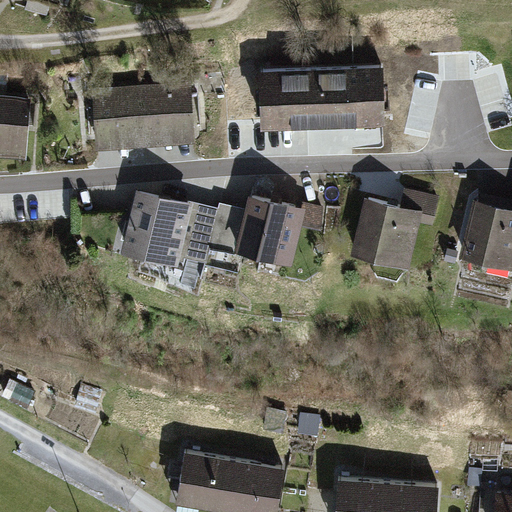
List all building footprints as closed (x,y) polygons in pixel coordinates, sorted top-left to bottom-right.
[(384,59),(260,62),(261,118),(385,115),(384,59)] [(191,79),(94,85),(97,142),(195,136),(191,79)] [(0,148),(27,151),(31,90),(0,88),(0,148)] [(194,198),(136,184),(121,248),(178,261),(180,253),(194,198)] [(401,200),(364,191),(351,250),(411,264),(421,220),(434,223),(441,194),(405,186),(401,200)] [(308,204),(250,189),(245,206),(235,245),(293,260),(303,223),(308,204)] [(477,196),(473,195),(459,253),(511,265),(511,197),(479,189),(477,196)] [(219,205),(194,198),(180,253),(205,260),(209,245),(219,205)] [(235,245),(245,206),(220,200),(219,205),(209,245),(233,251),(235,245)] [(309,200),(308,204),(303,223),(321,227),(324,204),(309,200)] [(447,246),(443,258),(454,261),(458,249),(447,246)] [(35,389),(9,376),(1,393),(27,406),(35,389)] [(103,390),(82,383),(76,403),(96,410),(103,390)] [(320,413),(300,411),(298,430),(318,432),(320,413)] [(285,463),(187,447),(178,494),(225,502),(277,511),(285,463)] [(438,511),(441,481),(341,474),(338,511),(438,511)] [(497,511),(499,492),(500,479),(484,477),(481,511),(497,511)] [(511,511),(511,493),(499,492),(497,511),(511,511)]
